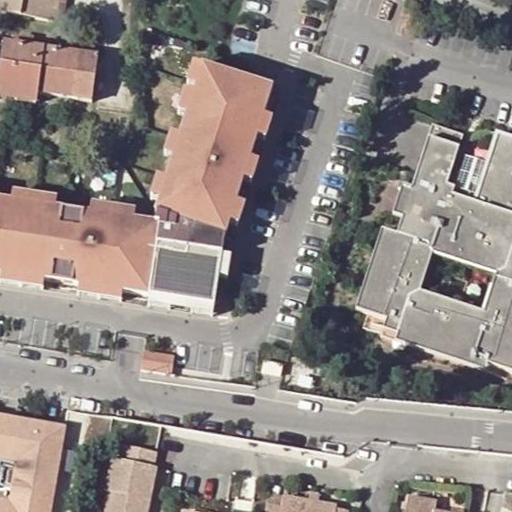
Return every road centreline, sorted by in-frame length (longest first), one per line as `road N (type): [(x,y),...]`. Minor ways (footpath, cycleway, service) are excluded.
road 1 (residential): [(401,423),(327,425),(0,369)]
road 2 (residential): [(380,474),(348,478),(200,455)]
road 3 (residential): [(511,471),(420,463),(380,474)]
